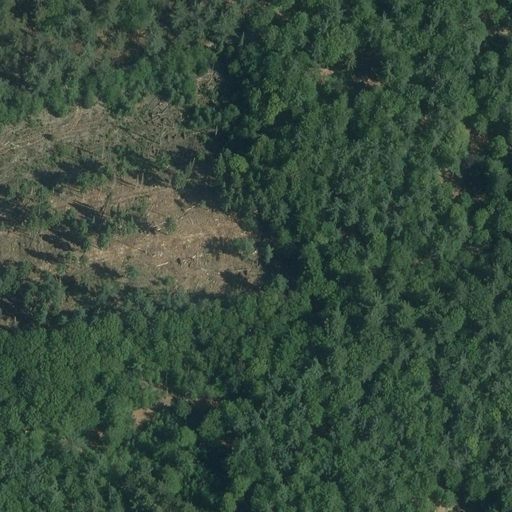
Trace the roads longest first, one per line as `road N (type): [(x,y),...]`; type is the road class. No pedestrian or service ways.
road 1 (track): [(336,468),(248,0)]
road 2 (track): [(461,0),(252,27),(0,104)]
